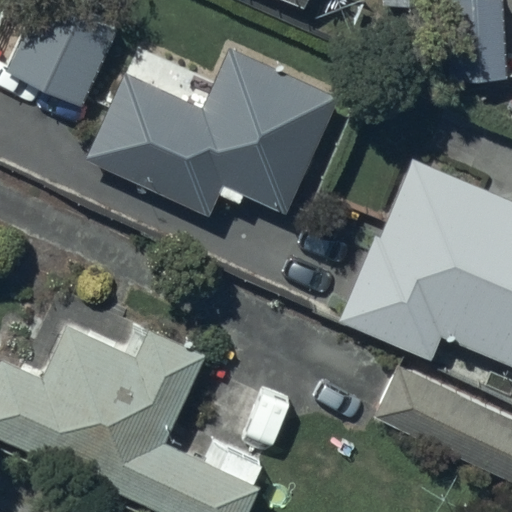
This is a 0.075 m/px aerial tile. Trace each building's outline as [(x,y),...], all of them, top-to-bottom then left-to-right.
[(114,0),(31,0),(4,58),(82,94),(124,4),(114,0)] [(505,68),(502,0),(448,0),(451,70),(505,68)] [(126,55),(86,144),(211,200),(219,182),(238,191),(243,179),(285,198),(337,82),(228,34),(209,77),(143,48),(138,60),(126,55)] [(373,218),(335,307),(433,349),(444,323),(511,352),(511,189),(412,146),(379,221),(373,218)] [(0,343),(0,424),(190,511),(239,511),(258,471),(253,469),(261,452),(219,432),(211,449),(166,428),(206,342),(149,316),(145,324),(132,318),(123,338),(67,312),(43,364),(0,343)] [(511,407),(397,354),(373,405),(511,470),(511,407)]
